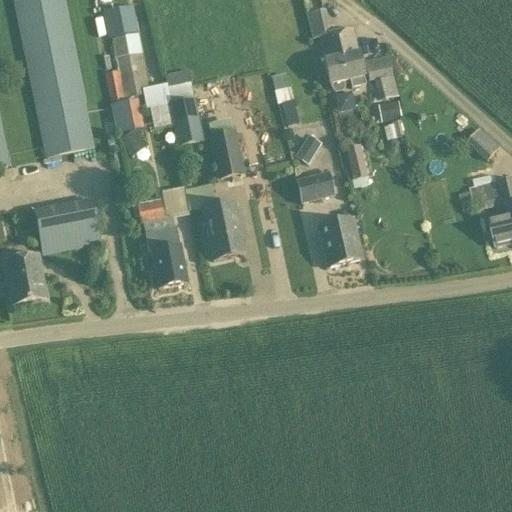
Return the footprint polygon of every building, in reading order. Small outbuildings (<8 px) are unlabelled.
[(11,0),(45,162),(95,152),(63,0),(11,0)] [(132,10),(102,16),(108,42),(137,36),(132,10)] [(343,85),(349,84),(350,91),(364,88),(352,32),(334,36),(332,29),(329,30),(325,12),(306,16),(311,43),(318,41),(328,88),(331,88),(331,92),(334,95),(342,93),(344,89),(343,85)] [(117,75),(104,77),(116,135),(142,130),(136,104),(124,106),(123,101),(149,96),(136,37),(110,42),(117,75)] [(389,58),(364,63),(368,85),(373,83),(378,104),(398,99),(393,78),(389,58)] [(164,79),(163,79),(165,87),(166,92),(190,87),(190,86),(187,73),(164,79)] [(299,126),(289,90),(273,94),(277,108),(281,107),(287,129),(299,126)] [(152,131),(172,127),(168,107),(166,107),(163,93),(151,96),(154,110),(148,111),(152,131)] [(338,114),(355,111),(352,94),(335,97),(338,114)] [(193,102),(168,107),(172,127),(177,150),(203,144),(193,102)] [(397,104),(384,107),(387,125),(401,122),(397,104)] [(401,123),(390,125),(391,128),(394,141),(396,140),(404,138),(401,123)] [(0,170),(8,169),(0,126),(0,170)] [(243,178),(234,134),(207,140),(216,184),(243,178)] [(359,148),(344,151),(351,183),(367,179),(359,148)] [(298,152),(294,159),(307,168),(311,161),(298,152)] [(511,181),(475,190),(471,170),(451,174),(455,192),(462,191),(463,196),(459,197),(462,215),(474,212),(474,215),(495,211),(496,213),(504,211),(503,209),(505,209),(511,239),(511,181)] [(328,176),(295,183),(301,208),(334,200),(328,176)] [(197,190),(202,213),(213,263),(243,257),(233,207),(215,210),(210,187),(197,190)] [(177,248),(173,231),(167,201),(135,208),(139,229),(142,228),(147,254),(150,253),(158,292),(187,286),(179,248),(177,248)] [(92,202),(32,213),(41,259),(100,247),(92,202)] [(326,271),(361,263),(351,223),(316,231),(326,271)] [(11,308),(45,302),(37,259),(3,266),(11,308)]
